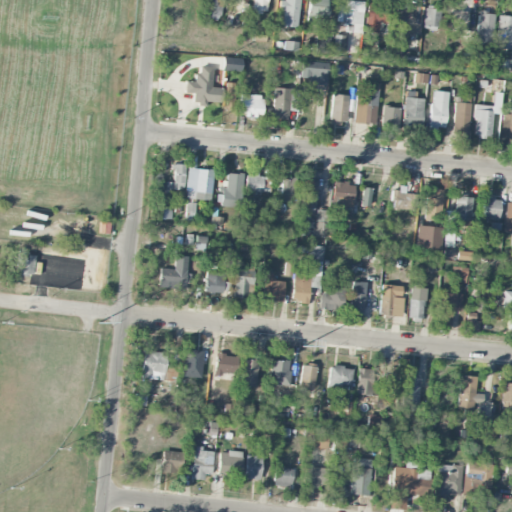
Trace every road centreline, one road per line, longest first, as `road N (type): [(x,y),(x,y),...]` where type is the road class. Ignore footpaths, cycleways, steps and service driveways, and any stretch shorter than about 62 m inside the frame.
road 1 (residential): [(0,300),(511,355)]
road 2 (residential): [(102,511),(155,0)]
road 3 (residential): [(511,171),(143,133)]
road 4 (residential): [(246,511),(104,497)]
